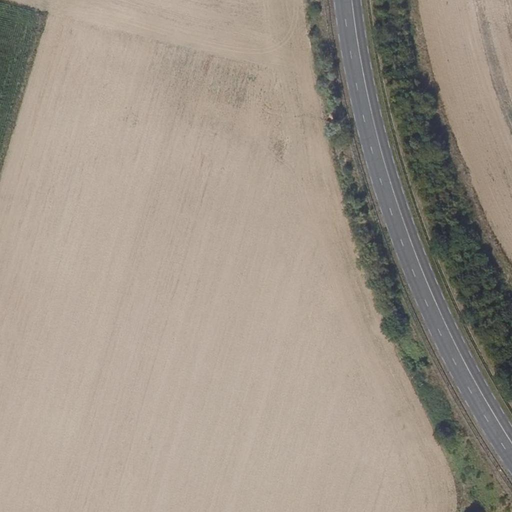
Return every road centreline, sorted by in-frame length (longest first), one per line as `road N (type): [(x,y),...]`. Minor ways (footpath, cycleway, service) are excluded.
road 1 (primary): [(346,0),(356,82),(390,205),(458,361),(511,452)]
road 2 (unknown): [(511,293),(484,251),(471,210),(455,59),(429,0)]
